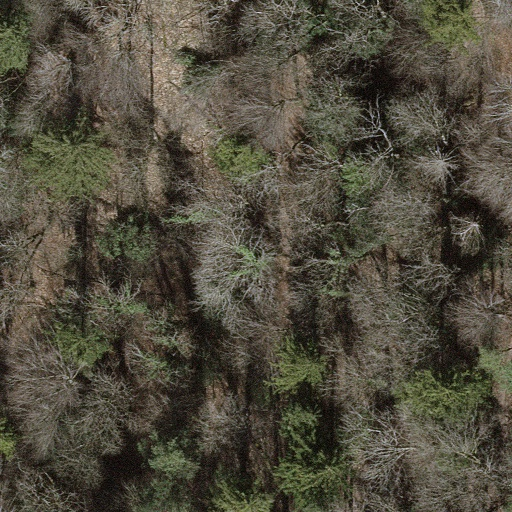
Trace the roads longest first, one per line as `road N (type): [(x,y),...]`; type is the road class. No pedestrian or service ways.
road 1 (motorway): [(0,287),(511,392)]
road 2 (motorway): [(511,46),(283,0)]
